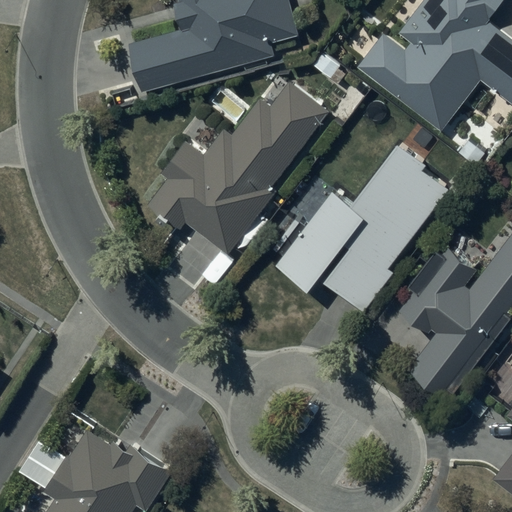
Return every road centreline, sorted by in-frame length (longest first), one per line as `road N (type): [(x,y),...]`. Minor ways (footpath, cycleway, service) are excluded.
road 1 (residential): [(248,390),(283,371),(322,377),(391,419),(409,453),(392,492),(352,509),(262,456),(248,411)]
road 2 (residential): [(64,0),(55,28),(52,118),(78,218),(109,287)]
road 3 (residential): [(0,462),(109,287)]
road 4 (residential): [(109,287),(248,390)]
